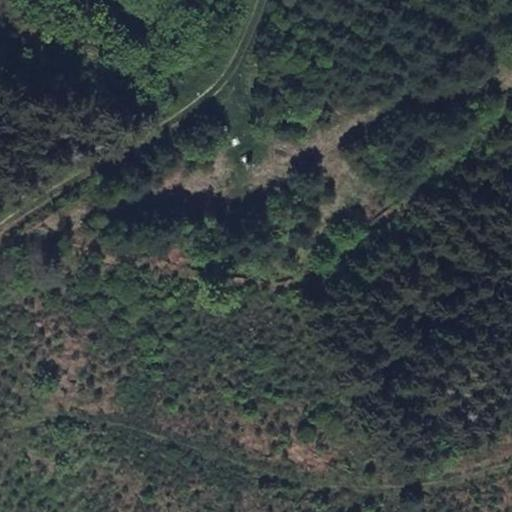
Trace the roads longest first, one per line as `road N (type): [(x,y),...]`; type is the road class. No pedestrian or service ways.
road 1 (track): [(0,457),(71,434),(316,495),(511,488)]
road 2 (track): [(0,227),(216,87),(251,0)]
